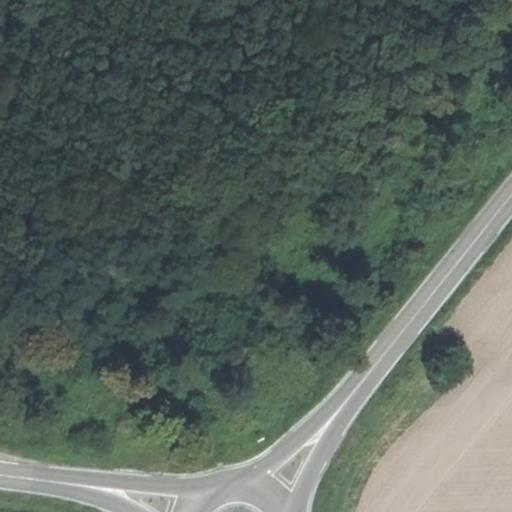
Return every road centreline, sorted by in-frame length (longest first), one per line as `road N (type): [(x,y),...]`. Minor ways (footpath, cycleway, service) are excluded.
road 1 (secondary): [(266,497),(511,198)]
road 2 (tertiary): [(0,473),(194,510)]
